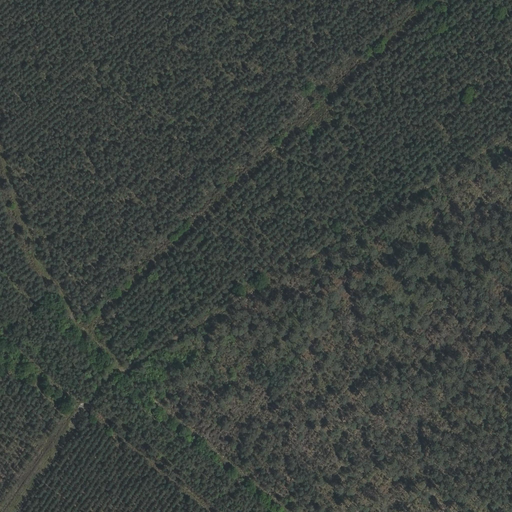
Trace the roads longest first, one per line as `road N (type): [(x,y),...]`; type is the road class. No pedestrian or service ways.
road 1 (track): [(287,511),(114,367),(71,319),(30,240),(0,137)]
road 2 (track): [(14,511),(114,367)]
